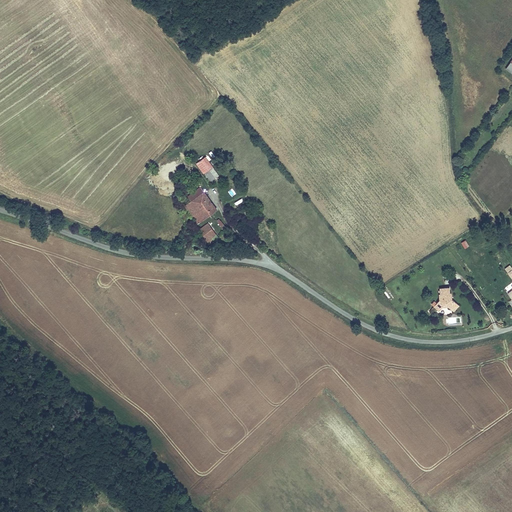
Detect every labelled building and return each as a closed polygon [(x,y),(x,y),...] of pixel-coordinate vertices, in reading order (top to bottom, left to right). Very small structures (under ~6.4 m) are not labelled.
[(209,175),(211,178),(219,172),(209,159),(199,167),(207,177),(209,175)] [(219,172),(211,178),(216,185),(224,179),(219,172)] [(191,200),(194,204),(198,210),(211,200),(203,190),(191,200)] [(188,208),(201,226),(220,213),(211,200),(198,210),(194,204),(188,208)] [(218,225),(226,234),(230,231),(227,227),(225,228),(221,223),(218,225)] [(475,228),(478,232),(486,228),(483,223),(475,228)] [(209,226),(203,230),(214,245),(220,241),(209,226)] [(466,239),(461,242),(465,249),(469,246),(466,239)] [(508,292),(503,295),(511,306),(511,285),(507,290),(508,292)] [(435,304),(443,310),(443,309),(448,308),(452,311),(457,304),(453,300),(452,294),(450,294),(450,287),(439,288),(439,295),(437,295),(437,302),(435,304)] [(443,310),(435,304),(432,308),(439,314),(443,310)] [(457,304),(452,311),(455,313),(460,306),(457,304)]
